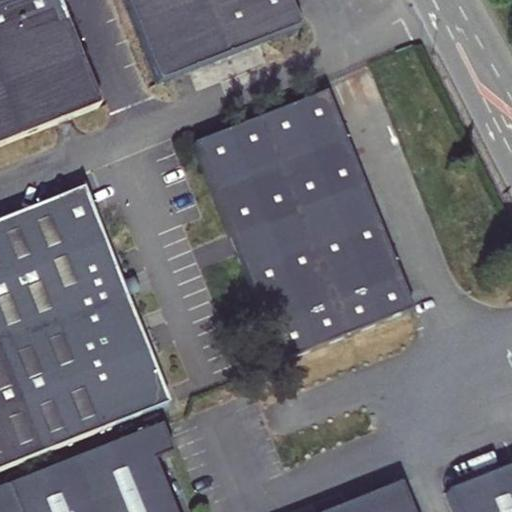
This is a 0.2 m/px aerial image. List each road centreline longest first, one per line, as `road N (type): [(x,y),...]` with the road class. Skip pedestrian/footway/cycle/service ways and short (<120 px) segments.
road 1 (unknown): [(126,134),(201,360)]
road 2 (tertiary): [(423,0),(511,175)]
